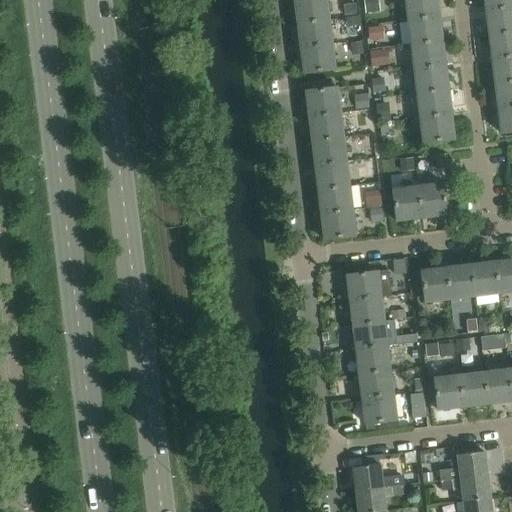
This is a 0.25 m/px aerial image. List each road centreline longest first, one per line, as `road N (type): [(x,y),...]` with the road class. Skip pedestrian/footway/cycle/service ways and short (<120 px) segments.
road 1 (secondary): [(166,511),(102,0)]
road 2 (secondary): [(36,0),(97,511)]
road 3 (residential): [(301,259),(271,0)]
road 4 (residential): [(489,240),(462,0)]
road 5 (residential): [(325,450),(301,259)]
road 6 (residential): [(301,259),(489,240)]
road 7 (residential): [(325,450),(509,428)]
road 8 (residential): [(0,361),(19,511)]
